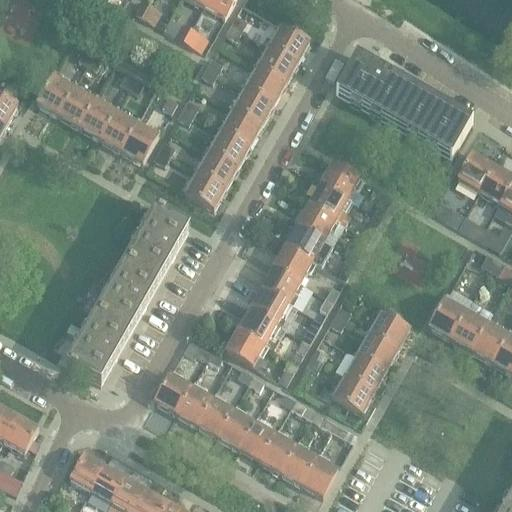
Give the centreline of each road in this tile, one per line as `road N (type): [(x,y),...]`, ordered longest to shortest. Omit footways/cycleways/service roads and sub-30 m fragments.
road 1 (residential): [(356,15),(117,432),(74,409)]
road 2 (residential): [(511,117),(356,15)]
